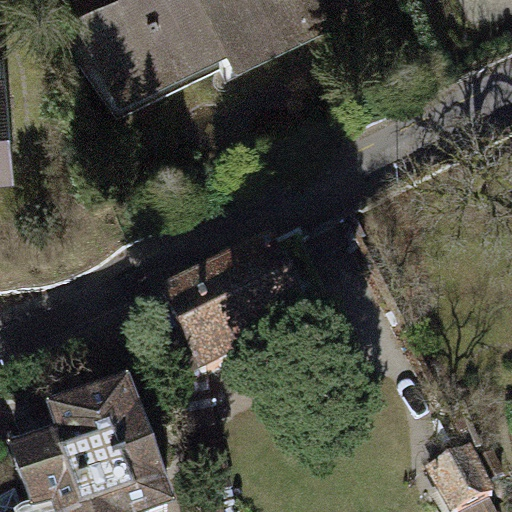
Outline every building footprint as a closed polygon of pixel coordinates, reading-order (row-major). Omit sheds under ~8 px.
[(100,0),(143,89),(255,36),(264,56),(382,0),(100,0)] [(0,155),(37,153),(30,52),(0,54),(0,155)] [(308,246),(169,307),(204,386),(343,325),(308,246)] [(180,511),(146,402),(60,429),(70,461),(21,476),(31,511),(180,511)] [(436,489),(450,511),(500,511),(472,467),(436,489)]
